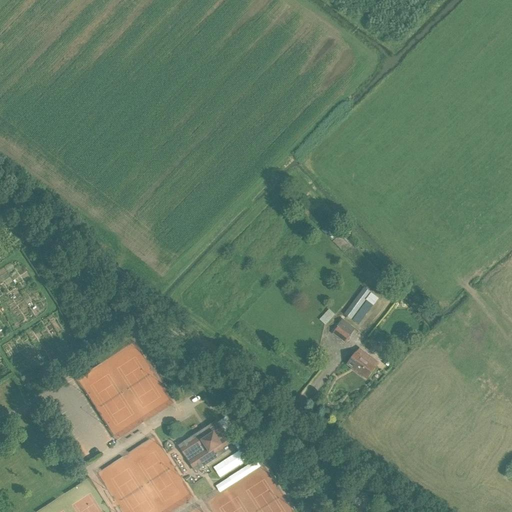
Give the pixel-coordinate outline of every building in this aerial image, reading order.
[(364,287),(344,314),(351,320),(366,300),(367,301),(353,320),(358,324),(373,305),(373,306),(379,299),(364,287)] [(345,342),(350,336),(356,329),(343,319),(337,326),(338,327),(333,333),(345,342)] [(363,356),(357,352),(347,365),(367,380),(377,367),(368,360),(371,356),(365,352),(363,356)] [(206,463),(207,464),(233,448),(232,446),(241,440),(226,418),(218,423),(217,422),(191,439),(192,440),(181,447),(196,470),(206,463)] [(81,457),(76,460),(81,466),(85,463),(81,457)]
